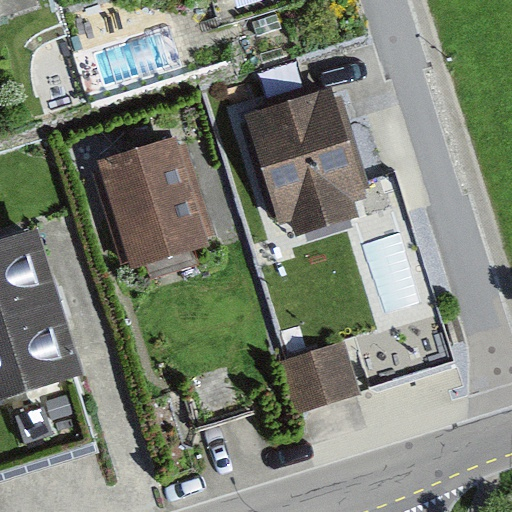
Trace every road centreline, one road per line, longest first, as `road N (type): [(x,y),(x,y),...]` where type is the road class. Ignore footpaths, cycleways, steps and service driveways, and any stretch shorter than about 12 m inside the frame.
road 1 (residential): [(511,403),(384,0)]
road 2 (tertiary): [(511,437),(383,475)]
